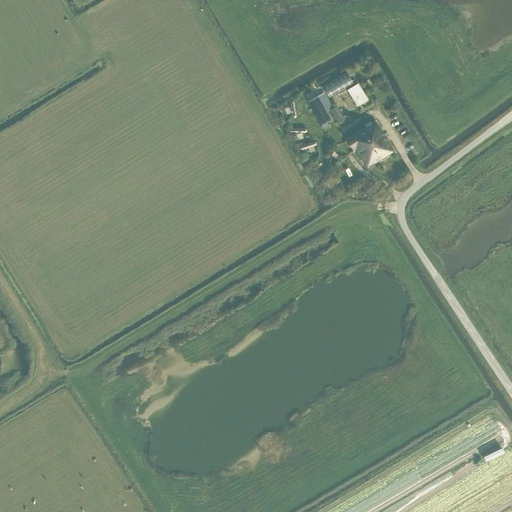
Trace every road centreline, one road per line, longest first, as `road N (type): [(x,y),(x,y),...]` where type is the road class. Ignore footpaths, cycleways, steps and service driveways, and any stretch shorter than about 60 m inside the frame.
road 1 (track): [(57,376),(71,375),(344,213),(400,208)]
road 2 (unclassified): [(402,200),(402,225),(511,392)]
road 3 (unclassified): [(402,200),(511,116)]
